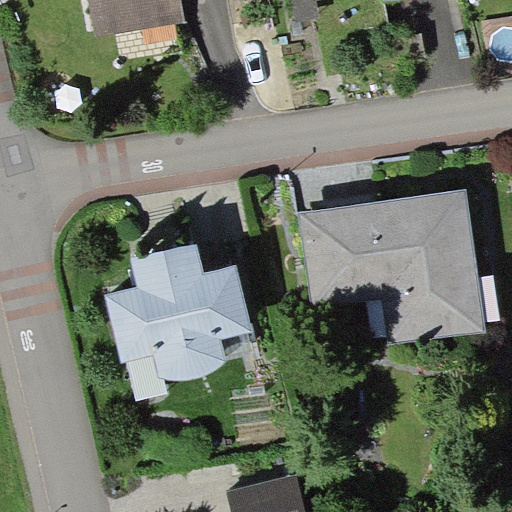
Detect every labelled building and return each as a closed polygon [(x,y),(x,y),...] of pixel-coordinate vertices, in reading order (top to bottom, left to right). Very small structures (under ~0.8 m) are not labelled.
[(89,0),(96,37),(187,21),(182,0),(89,0)] [(320,17),(316,0),(292,0),(297,21),(320,17)] [(466,187),(297,212),(311,306),(384,296),(391,345),(487,331),(466,187)] [(136,287),(105,294),(121,362),(153,354),(155,363),(161,374),(170,379),(184,379),(196,378),(210,374),(220,366),(224,358),(219,339),(252,330),(237,264),(204,272),(197,243),(131,258),(136,287)] [(511,351),(503,353),(511,398),(511,351)] [(226,492),(231,511),(305,511),(296,474),(226,492)]
